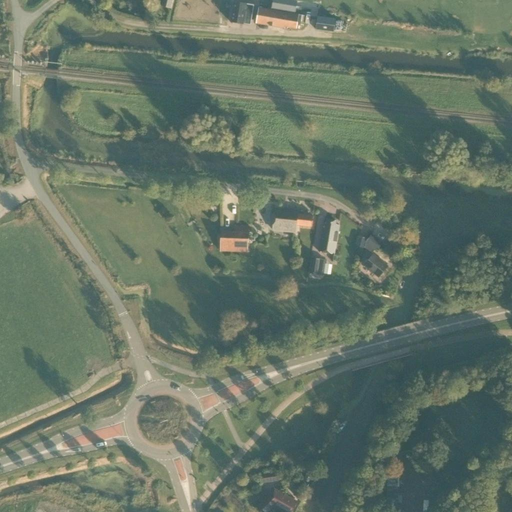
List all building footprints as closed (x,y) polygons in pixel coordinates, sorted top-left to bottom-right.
[(163,0),(161,7),(170,9),(172,0),(163,0)] [(230,23),(250,26),(253,5),(233,2),(230,23)] [(256,23),(284,28),(285,26),(296,28),(299,14),(258,7),(256,23)] [(317,17),(316,25),(315,30),(334,32),(334,29),(335,19),(317,17)] [(297,225),(312,227),(313,215),(297,214),(297,211),(275,209),(273,229),(296,232),(297,225)] [(318,251),(334,254),(339,225),(335,224),(336,221),(326,219),(326,223),(323,222),(318,251)] [(248,226),(234,225),(234,231),(220,231),(220,252),(247,253),(248,226)] [(382,243),(383,243),(372,235),(372,234),(365,242),(365,243),(374,249),(376,251),(382,243)] [(363,265),(379,277),(388,266),(373,254),(363,265)] [(409,259),(403,254),(399,258),(405,263),(409,259)] [(309,273),(323,275),(325,259),(312,257),(309,273)] [(280,481),(278,472),(261,474),(262,483),(280,481)] [(279,511),(290,511),(296,502),(274,490),(257,507),(262,511),(265,511),(272,506),(281,510),(279,511)]
